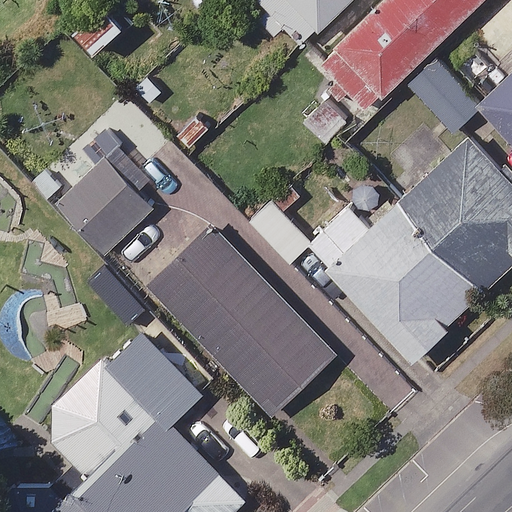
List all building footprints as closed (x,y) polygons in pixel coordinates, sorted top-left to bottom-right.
[(141,19),(123,0),(111,0),(85,25),(108,50),(141,19)] [(272,0),(276,3),(264,14),(285,35),(296,24),(312,40),(353,0),(272,0)] [(346,76),(335,86),(347,100),(358,90),(374,106),(487,0),(394,0),(330,59),(346,76)] [(482,105),(444,62),(420,83),(458,126),(482,105)] [(511,79),(490,98),(511,122),(511,79)] [(410,196),(493,286),(511,269),(511,171),(480,135),(410,196)] [(155,201),(114,157),(70,200),(111,243),(155,201)] [(493,286),(410,196),(377,225),(357,201),(317,237),(277,195),(255,215),(297,259),(317,240),(417,353),(493,286)] [(340,353),(219,225),(159,282),(280,410),(340,353)] [(185,511),(189,508),(193,511),(233,511),(253,493),(178,420),(213,385),(145,320),(105,362),(50,421),(105,471),(61,511),(185,511)]
